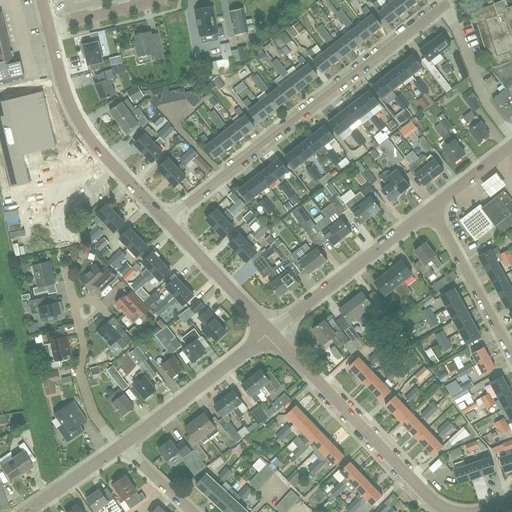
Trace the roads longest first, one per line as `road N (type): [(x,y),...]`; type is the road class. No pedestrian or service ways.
road 1 (residential): [(449,1),(164,218)]
road 2 (unclassified): [(453,511),(431,500),(268,332)]
road 3 (tertiary): [(164,218),(85,133),(47,26)]
road 4 (residential): [(268,332),(432,208)]
road 5 (tertiary): [(120,446),(268,332)]
road 6 (residential): [(511,355),(432,208)]
road 7 (tertiary): [(268,332),(164,218)]
road 8 (residential): [(511,139),(476,82),(449,1)]
road 9 (residential): [(120,446),(93,414),(78,329)]
